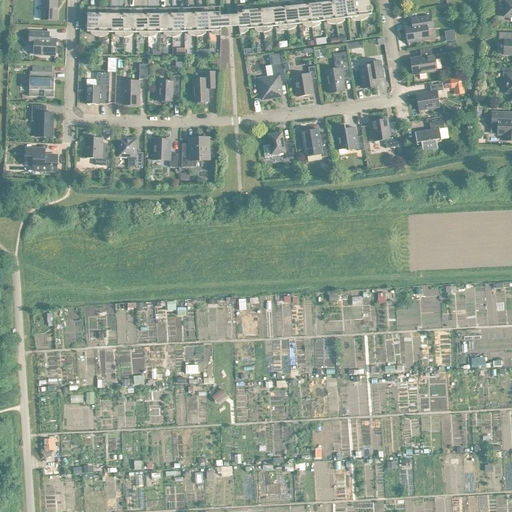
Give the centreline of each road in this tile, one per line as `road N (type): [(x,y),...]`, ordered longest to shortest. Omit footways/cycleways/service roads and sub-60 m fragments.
road 1 (residential): [(71,123),(237,122),(401,101)]
road 2 (residential): [(30,511),(15,264),(0,250)]
road 3 (residential): [(75,0),(71,123)]
